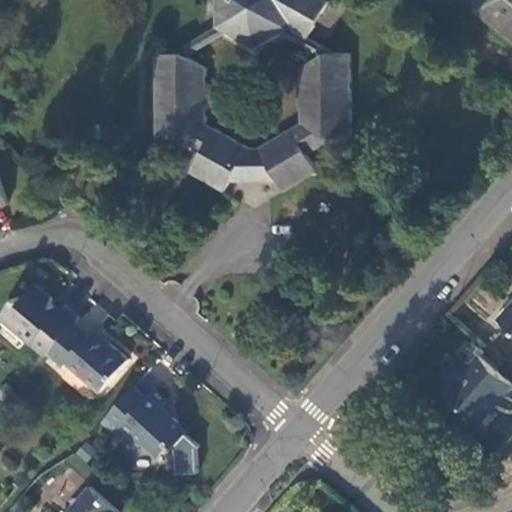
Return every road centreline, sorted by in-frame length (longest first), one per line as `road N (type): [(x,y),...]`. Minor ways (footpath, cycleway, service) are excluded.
road 1 (residential): [(0,252),(59,232),(81,237),(298,432)]
road 2 (residential): [(511,189),(298,432)]
road 3 (residential): [(298,432),(389,511)]
